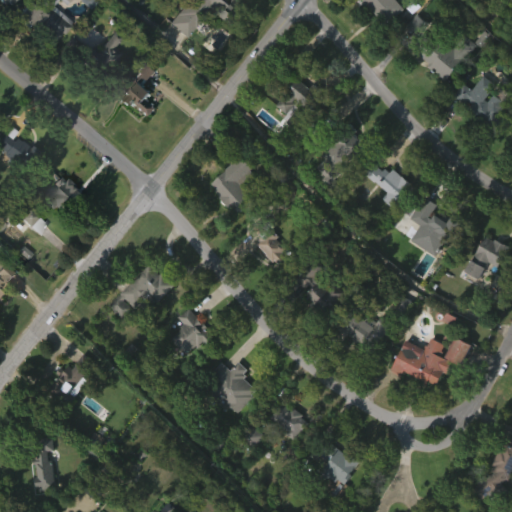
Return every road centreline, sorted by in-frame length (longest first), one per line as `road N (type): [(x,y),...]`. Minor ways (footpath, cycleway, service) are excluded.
road 1 (residential): [(0,63),(149,190),(317,374),(385,423),(416,426)]
road 2 (residential): [(0,378),(302,0)]
road 3 (residential): [(300,0),(398,114),(511,201)]
road 4 (residential): [(511,336),(482,394),(461,413),(416,426)]
